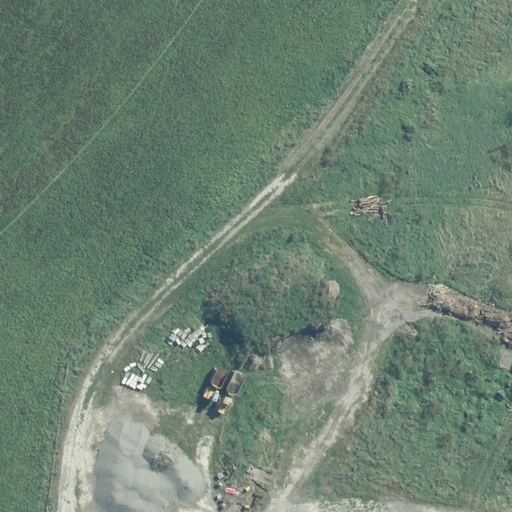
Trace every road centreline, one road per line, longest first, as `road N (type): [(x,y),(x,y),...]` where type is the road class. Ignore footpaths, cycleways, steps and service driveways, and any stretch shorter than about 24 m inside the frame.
road 1 (track): [(65,511),(80,412),(103,359),(311,155),(420,0)]
road 2 (track): [(291,511),(364,376),(370,297),(330,242),(263,200)]
